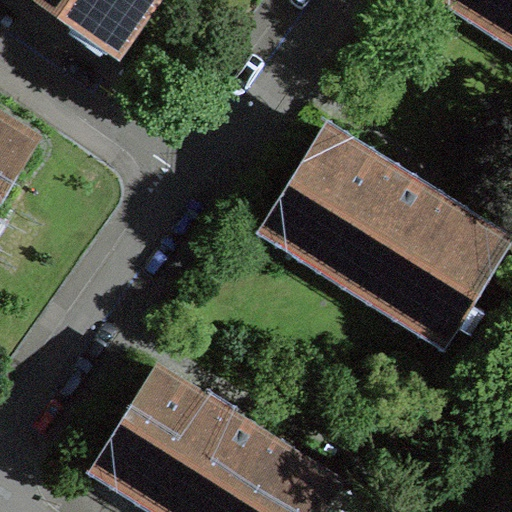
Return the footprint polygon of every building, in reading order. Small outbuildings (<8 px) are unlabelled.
[(49,0),(111,43),(141,0),(49,0)] [(511,0),(469,0),(468,4),(511,31),(511,0)] [(0,196),(37,138),(0,114),(0,196)] [(423,303),(456,324),(507,241),(437,198),(436,200),(405,180),(390,171),(391,169),(322,126),(270,208),(304,229),(301,243),(411,312),(423,303)] [(142,488),(179,511),(320,511),(326,504),(341,480),(269,437),(268,438),(237,419),(222,410),(223,408),(154,364),(96,460),(142,488)]
